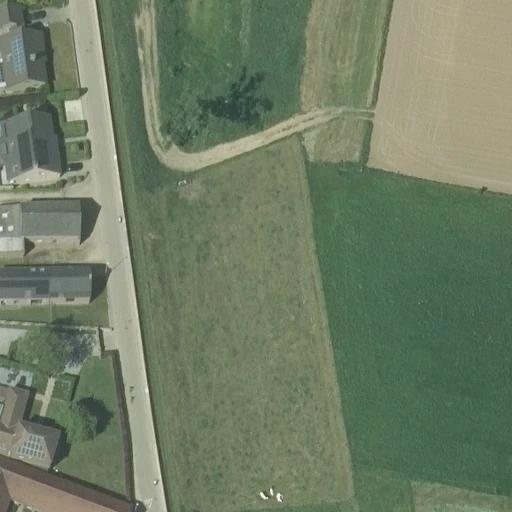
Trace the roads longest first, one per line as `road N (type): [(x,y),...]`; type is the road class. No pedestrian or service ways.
road 1 (residential): [(147,511),(74,0)]
road 2 (track): [(369,0),(342,105),(326,119),(193,170),(163,162),(149,134),(145,0)]
